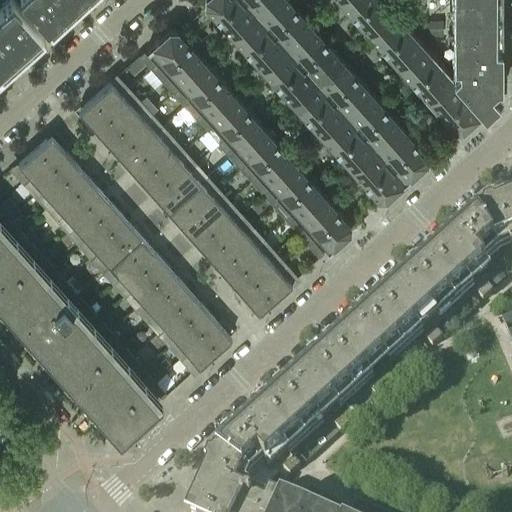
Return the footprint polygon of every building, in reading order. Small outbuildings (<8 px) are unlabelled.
[(0,71),(43,33),(15,0),(4,0),(0,4),(0,71)] [(76,2),(73,0),(27,0),(50,26),(76,2)] [(255,9),(247,0),(203,0),(204,2),(231,32),(255,9)] [(265,0),(247,0),(255,9),(265,0)] [(309,21),(290,0),(265,0),(255,9),(285,43),(309,21)] [(388,0),(340,0),(366,28),(393,5),(388,0)] [(499,93),(500,7),(499,0),(451,0),(451,60),(463,60),(452,70),(483,107),(499,93)] [(393,5),(366,28),(396,62),(423,38),(393,5)] [(285,43),(255,9),(231,32),(260,65),(285,43)] [(442,19),(428,19),(428,23),(428,34),(442,34),(442,23),(442,19)] [(339,54),(309,21),(285,43),(314,76),(339,54)] [(176,27),(168,26),(147,45),(178,80),(202,56),(176,27)] [(423,38),(396,62),(425,95),(452,70),(423,38)] [(314,76),(285,43),(260,65),(290,98),(314,76)] [(155,62),(146,53),(141,57),(149,67),(155,62)] [(369,88),(339,54),(314,76),(345,110),(369,88)] [(232,90),(208,63),(202,56),(178,80),(207,113),(232,90)] [(155,62),(149,67),(158,76),(163,72),(155,62)] [(452,70),(425,95),(453,126),(461,127),(483,107),(452,70)] [(115,74),(79,106),(77,107),(89,121),(127,87),(115,74)] [(345,110),(314,76),(290,98),(320,132),(345,110)] [(177,87),(169,78),(163,83),(172,92),(177,87)] [(127,87),(89,121),(90,122),(91,120),(102,132),(138,100),(127,87)] [(185,97),(177,87),(172,92),(180,101),(185,97)] [(399,121),(369,88),(345,110),(374,143),(399,121)] [(262,123),(238,96),(232,90),(207,113),(237,146),(262,123)] [(138,100),(102,132),(112,143),(111,145),(111,146),(149,112),(138,100)] [(199,112),(191,103),(186,108),(194,117),(199,112)] [(374,143),(345,110),(320,132),(349,165),(374,143)] [(149,112),(111,146),(112,147),(114,145),(124,157),(160,125),(149,112)] [(199,112),(194,117),(202,126),(208,122),(199,112)] [(426,151),(399,121),(374,143),(405,177),(425,159),(426,151)] [(293,157),(267,129),(262,123),(237,146),(268,180),(293,157)] [(160,125),(124,157),(135,169),(133,170),(134,171),(171,137),(160,125)] [(222,137),(213,128),(208,133),(217,142),(222,137)] [(50,132),(12,165),(24,179),(62,145),(50,132)] [(171,137),(134,171),(134,172),(136,170),(147,182),(183,150),(171,137)] [(230,147),(222,137),(217,142),(225,151),(230,147)] [(374,143),(349,165),(376,195),(384,195),(405,177),(374,143)] [(61,147),(63,146),(62,145),(24,179),(36,191),(71,159),(61,147)] [(183,150),(147,182),(157,194),(155,195),(156,196),(194,162),(183,150)] [(244,163),(236,154),(231,158),(239,167),(244,163)] [(322,191),(293,157),(268,180),(297,213),(322,191)] [(82,171),(71,159),(36,191),(47,204),(84,170),(84,169),(82,171)] [(194,162),(156,196),(157,197),(159,195),(169,207),(205,175),(194,162)] [(244,163),(239,167),(248,177),(253,172),(244,163)] [(83,172),(85,171),(84,170),(47,204),(58,216),(94,184),(83,172)] [(205,175),(169,207),(180,219),(178,221),(179,221),(217,188),(205,175)] [(267,188),(258,179),(253,183),(262,192),(267,188)] [(104,196),(94,184),(58,216),(69,229),(107,195),(106,194),(104,196)] [(217,188),(179,221),(180,222),(181,221),(192,232),(228,200),(217,188)] [(275,197),(267,188),(262,192),(270,202),(275,197)] [(349,220),(322,191),(297,213),(327,247),(348,228),(349,220)] [(106,197),(108,196),(107,195),(69,229),(80,241),(116,209),(106,197)] [(228,200),(192,232),(202,244),(201,246),(239,213),(228,200)] [(511,202),(496,210),(493,208),(485,211),(485,214),(470,223),(467,223),(461,229),(461,232),(457,236),(480,261),(495,247),(511,239),(511,202)] [(289,213),(281,204),(276,208),(284,218),(289,213)] [(127,221),(116,209),(80,241),(92,254),(129,220),(128,219),(127,221)] [(239,213),(201,246),(202,247),(204,246),(214,257),(250,225),(239,213)] [(297,222),(289,213),(284,218),(292,227),(297,222)] [(11,219),(6,223),(15,233),(20,228),(11,219)] [(128,222),(130,221),(129,220),(92,254),(103,266),(139,234),(128,222)] [(157,400),(0,224),(0,297),(25,326),(20,330),(21,331),(26,327),(35,336),(30,341),(31,342),(36,337),(120,432),(115,436),(116,437),(157,400)] [(250,225),(214,257),(225,269),(223,271),(224,272),(261,238),(250,225)] [(28,237),(20,228),(15,233),(23,242),(28,237)] [(303,229),(298,233),(306,243),(312,238),(303,229)] [(149,246),(139,234),(103,266),(114,279),(152,246),(151,245),(149,246)] [(448,243),(435,256),(432,255),(425,261),(426,264),(418,271),(415,270),(410,275),(412,277),(442,310),(487,269),(480,261),(457,236),(448,243)] [(261,238),(224,272),(226,271),(237,282),(273,250),(261,238)] [(320,247),(312,238),(306,243),(315,252),(320,247)] [(34,244),(29,248),(37,258),(42,253),(34,244)] [(151,248),(153,246),(152,246),(114,279),(125,292),(161,260),(151,248)] [(273,250),(237,282),(247,294),(245,296),(246,297),(284,263),(273,250)] [(50,262),(42,253),(37,258),(45,267),(50,262)] [(492,258),(484,264),(489,269),(496,263),(492,258)] [(172,271),(161,260),(125,292),(137,304),(174,271),(174,270),(172,271)] [(284,263),(246,297),(258,310),(296,276),(284,263)] [(56,269),(51,273),(59,283),(64,278),(56,269)] [(173,273),(175,271),(174,271),(137,304),(148,317),(184,285),(173,273)] [(500,272),(490,280),(496,287),(506,279),(500,272)] [(399,349),(442,310),(412,277),(384,302),(381,301),(375,306),(375,310),(368,316),(399,349)] [(73,287),(64,278),(59,283),(68,292),(73,287)] [(194,296),(184,285),(148,317),(159,329),(197,296),(196,295),(194,296)] [(493,292),(486,285),(476,294),(483,301),(493,292)] [(79,294),(74,299),(82,308),(87,304),(79,294)] [(196,298),(197,296),(159,329),(170,342),(206,310),(196,298)] [(500,300),(490,309),(496,316),(506,307),(500,300)] [(93,301),(89,305),(87,304),(82,308),(91,317),(100,308),(93,301)] [(217,322),(206,310),(170,342),(181,354),(219,321),(218,320),(217,322)] [(511,314),(502,319),(505,326),(511,323),(511,314)] [(399,349),(368,316),(365,315),(359,321),(359,324),(325,355),(355,389),(399,349)] [(101,319),(96,324),(104,333),(110,329),(101,319)] [(231,334),(219,321),(181,354),(193,368),(231,334)] [(110,329),(104,333),(113,342),(118,338),(110,329)] [(425,340),(432,347),(442,338),(436,331),(425,340)] [(124,344),(119,349),(127,358),(132,354),(124,344)] [(140,363),(132,354),(127,358),(135,367),(140,363)] [(309,366),(310,369),(285,392),(282,391),(277,395),(310,430),(355,389),(325,355),(319,361),(315,360),(309,366)] [(146,369),(141,374),(149,383),(154,379),(146,369)] [(378,399),(395,384),(387,375),(370,391),(378,399)] [(163,388),(154,379),(149,383),(158,392),(163,388)] [(258,412),(259,415),(237,435),(260,460),(267,468),(310,430),(277,395),(275,397),(276,400),(268,407),(265,406),(258,412)] [(350,408),(344,414),(333,424),(341,433),(358,417),(350,408)] [(223,444),(224,447),(213,461),(210,461),(207,469),(209,472),(190,511),(277,511),(283,501),(283,500),(270,494),(265,504),(237,491),(245,474),(260,460),(237,435),(233,439),(230,438),(223,444)] [(300,467),(293,460),(283,469),(290,476),(300,467)] [(277,511),(306,511),(283,501),(277,511)] [(352,511),(376,511),(356,503),(353,509),(352,511)]
